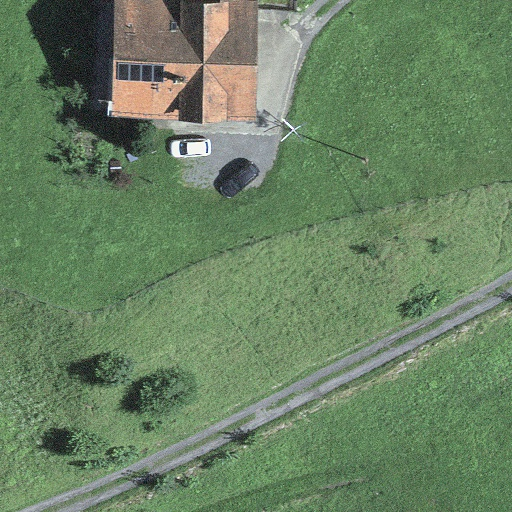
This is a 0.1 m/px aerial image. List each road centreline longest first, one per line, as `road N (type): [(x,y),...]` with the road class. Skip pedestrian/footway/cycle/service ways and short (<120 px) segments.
road 1 (track): [(511,281),(66,511)]
road 2 (track): [(254,146),(296,29),(333,0)]
